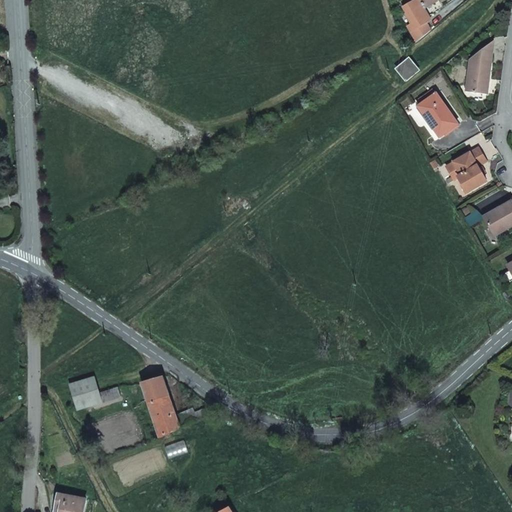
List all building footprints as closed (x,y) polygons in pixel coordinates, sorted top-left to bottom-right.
[(412,0),(402,7),(406,13),(405,14),(410,23),(406,26),(416,42),(430,30),(426,23),(428,22),(426,18),(428,17),(423,8),(422,6),(431,0),(412,0)] [(470,92),(485,93),(491,51),(488,45),(482,49),(468,59),(465,86),(470,92)] [(404,82),(418,71),(407,57),(393,69),(404,82)] [(438,136),(457,124),(435,93),(421,104),(431,118),(427,121),(438,136)] [(427,121),(431,118),(421,104),(417,106),(425,118),(427,121)] [(484,183),(475,168),(485,162),(477,149),(445,168),(452,181),(456,179),(461,187),(462,186),(466,193),(484,183)] [(505,229),(511,225),(511,207),(510,203),(482,218),(492,235),(504,228),(505,229)] [(492,235),(493,237),(505,229),(504,228),(492,235)] [(94,376),(69,384),(76,409),(120,396),(117,388),(99,393),(94,376)] [(163,377),(141,384),(159,437),(208,415),(204,408),(195,411),(193,409),(176,415),(174,411),(163,377)] [(53,511),(81,511),(83,497),(55,494),(53,511)]
